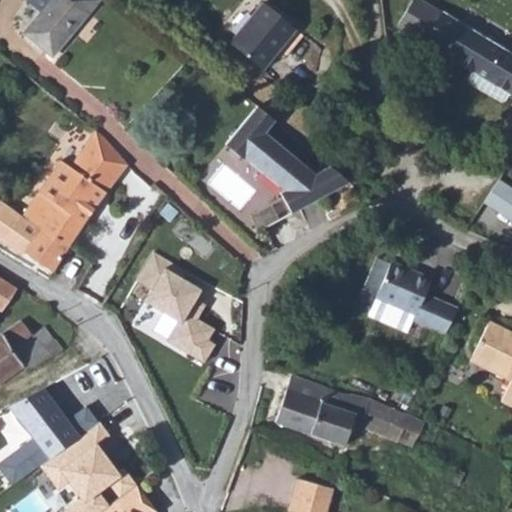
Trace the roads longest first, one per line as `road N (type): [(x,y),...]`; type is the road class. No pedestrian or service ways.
road 1 (unclassified): [(511,254),(406,205),(377,206),(284,260),(256,288),(240,430),(206,511)]
road 2 (unknown): [(256,288),(155,171),(0,37)]
road 3 (residential): [(0,259),(102,324),(198,511)]
road 4 (unknown): [(406,205),(388,160),(354,0)]
